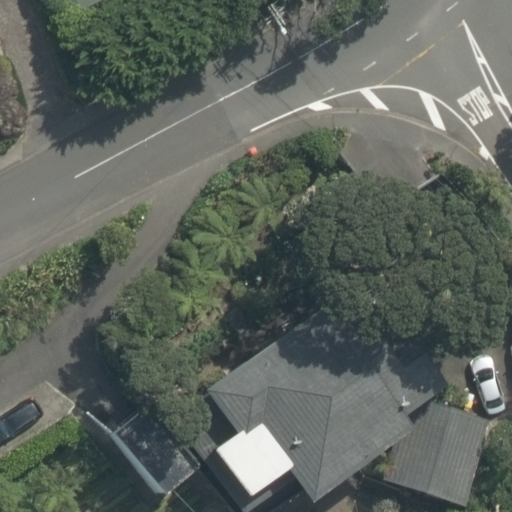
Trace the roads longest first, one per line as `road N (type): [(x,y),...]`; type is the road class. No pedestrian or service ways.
road 1 (residential): [(0,230),(439,6)]
road 2 (residential): [(439,6),(511,124)]
